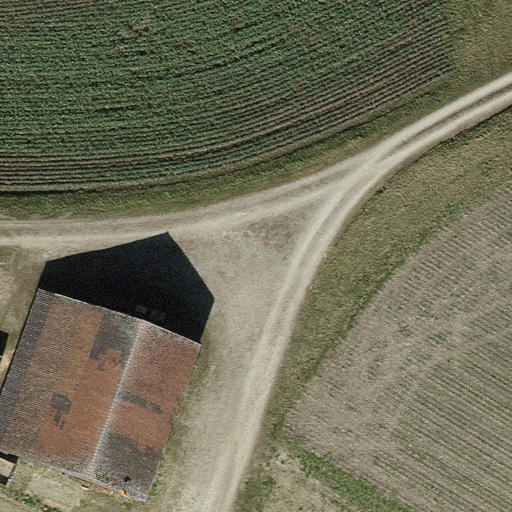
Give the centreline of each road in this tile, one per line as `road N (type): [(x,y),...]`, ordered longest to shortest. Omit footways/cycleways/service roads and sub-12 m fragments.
road 1 (track): [(511,89),(376,154),(181,220),(0,232)]
road 2 (track): [(376,154),(313,257),(219,511)]
